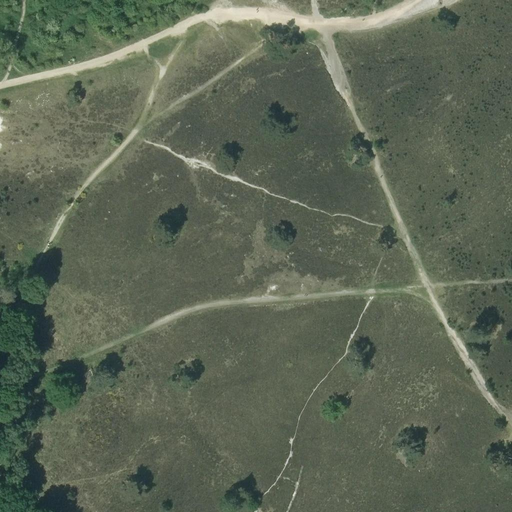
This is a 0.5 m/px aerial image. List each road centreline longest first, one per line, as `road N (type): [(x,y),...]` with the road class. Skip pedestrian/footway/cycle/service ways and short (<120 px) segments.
road 1 (track): [(320,22),(426,285),(511,425)]
road 2 (track): [(189,22),(138,128),(79,192),(0,328)]
road 3 (track): [(189,22),(84,65),(28,78)]
road 4 (track): [(320,22),(257,11),(189,22)]
